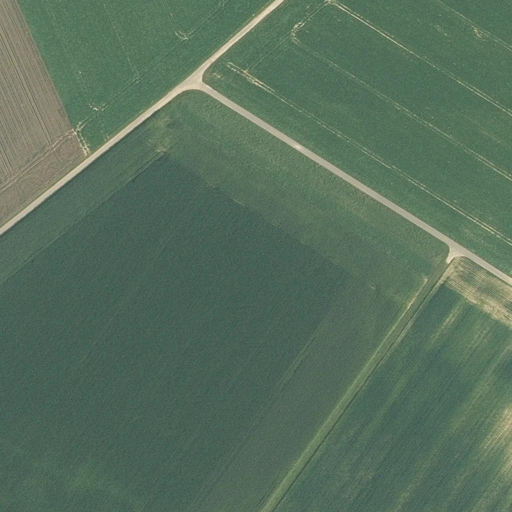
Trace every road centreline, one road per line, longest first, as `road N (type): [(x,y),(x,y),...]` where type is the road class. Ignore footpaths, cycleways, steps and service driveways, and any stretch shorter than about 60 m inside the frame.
road 1 (track): [(0,234),(190,79),(511,287)]
road 2 (track): [(464,257),(279,511)]
road 3 (track): [(281,0),(190,79)]
